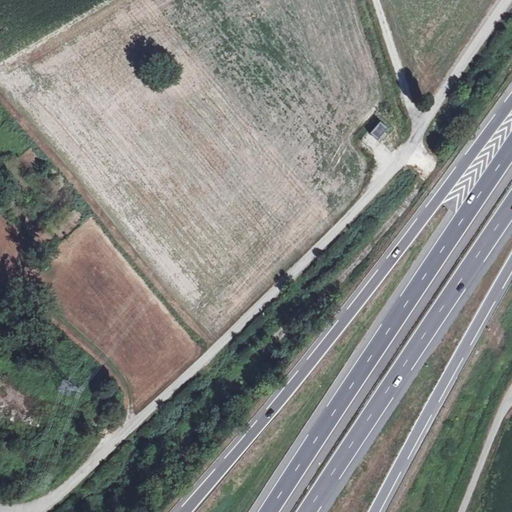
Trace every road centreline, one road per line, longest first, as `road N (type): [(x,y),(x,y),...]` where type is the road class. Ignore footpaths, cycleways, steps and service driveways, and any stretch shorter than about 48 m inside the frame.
road 1 (unclassified): [(30,511),(209,353),(365,197),(499,0)]
road 2 (motorway): [(511,101),(183,511)]
road 3 (motorway): [(511,147),(269,511)]
road 4 (motorway): [(307,511),(511,204)]
road 5 (motorway): [(375,511),(511,264)]
road 6 (track): [(375,0),(415,129)]
